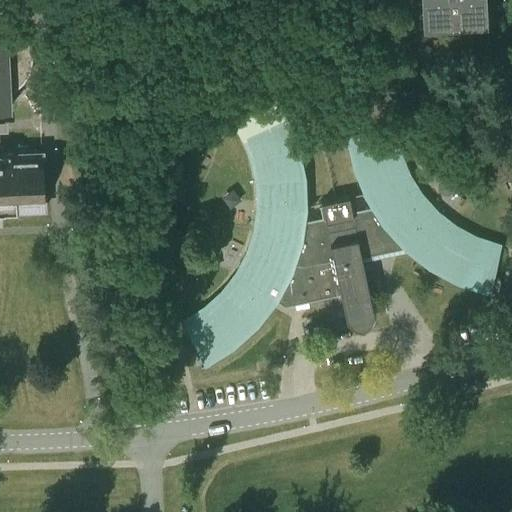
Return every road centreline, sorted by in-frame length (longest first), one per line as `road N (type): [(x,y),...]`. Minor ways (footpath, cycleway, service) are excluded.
road 1 (residential): [(511,351),(297,410),(147,433)]
road 2 (residential): [(98,439),(64,264),(48,123)]
